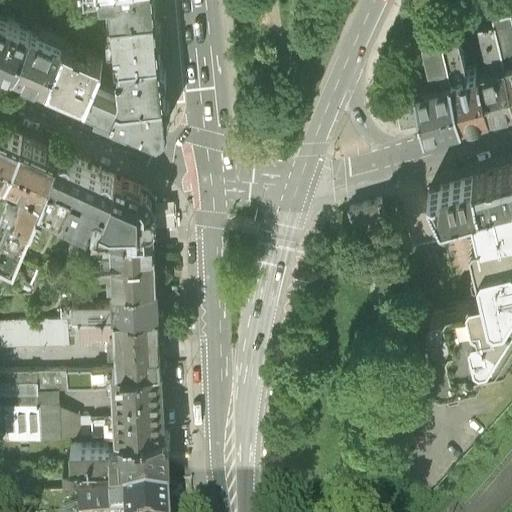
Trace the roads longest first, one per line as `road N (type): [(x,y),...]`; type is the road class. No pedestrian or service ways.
road 1 (primary): [(209,180),(217,452),(229,511)]
road 2 (primary): [(238,511),(247,394),(298,191)]
road 3 (residential): [(209,180),(0,94)]
road 4 (primary): [(196,0),(209,180)]
road 5 (primary): [(434,157),(369,135),(348,60)]
road 6 (primary): [(298,191),(348,60)]
road 7 (tertiary): [(434,157),(298,191)]
